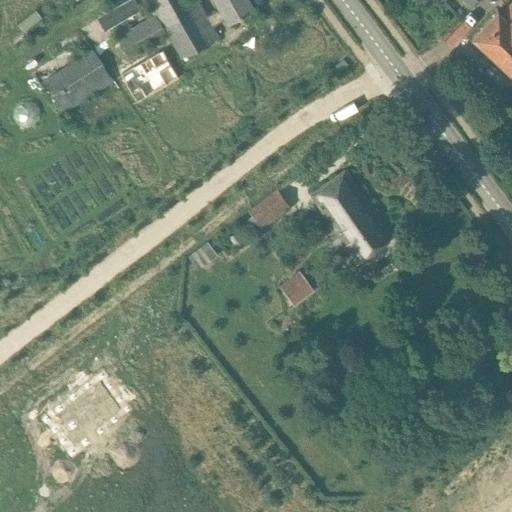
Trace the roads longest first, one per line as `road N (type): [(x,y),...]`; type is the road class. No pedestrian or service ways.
road 1 (residential): [(0,357),(389,62)]
road 2 (tertiary): [(511,224),(389,62)]
